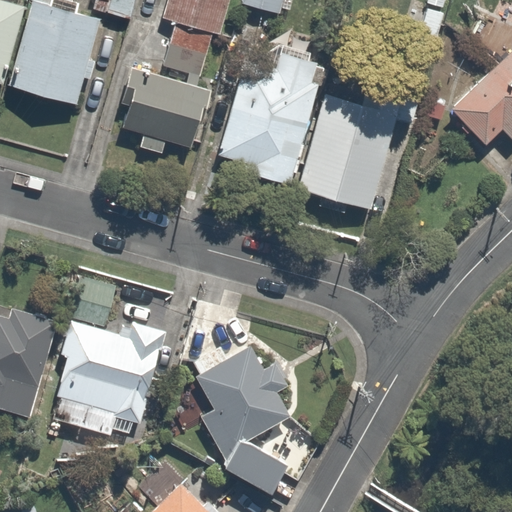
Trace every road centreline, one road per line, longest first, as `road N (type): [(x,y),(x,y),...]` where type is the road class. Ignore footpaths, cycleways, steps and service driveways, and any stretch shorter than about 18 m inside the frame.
road 1 (residential): [(0,190),(363,296),(417,344)]
road 2 (residential): [(417,344),(317,511)]
road 3 (residential): [(511,232),(439,308),(417,344)]
